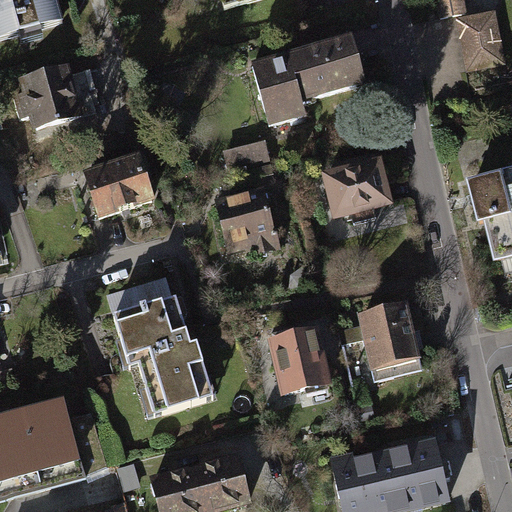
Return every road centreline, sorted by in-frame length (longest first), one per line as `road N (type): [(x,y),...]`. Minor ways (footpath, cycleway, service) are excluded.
road 1 (residential): [(396,0),(505,511)]
road 2 (residential): [(0,291),(180,242)]
